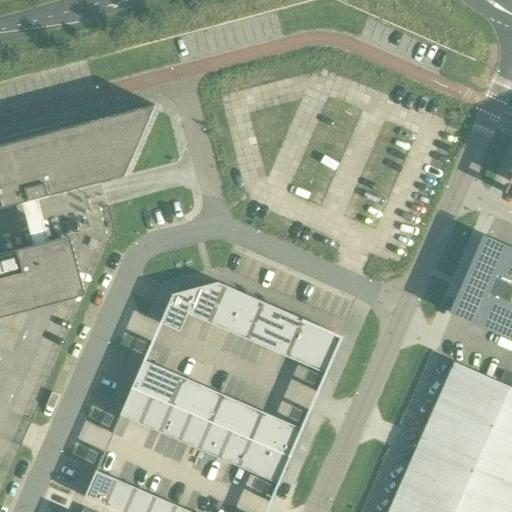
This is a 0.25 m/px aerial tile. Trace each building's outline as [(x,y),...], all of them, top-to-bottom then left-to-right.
[(0,317),(85,295),(70,236),(48,242),(37,199),(124,176),(156,105),(155,105),(0,145),(0,317)] [(511,247),(486,236),(452,314),(511,340),(511,247)] [(172,294),(160,324),(162,325),(162,324),(180,332),(188,314),(324,373),(316,392),(319,393),(343,337),(218,282),(172,294)] [(152,342),(131,388),(290,458),(310,411),(308,410),(300,429),(146,361),(154,343),(152,342)] [(511,511),(511,388),(454,363),(387,511),(511,511)] [(131,388),(120,415),(279,484),(290,458),(131,388)] [(191,511),(98,471),(104,457),(102,456),(96,470),(84,496),(121,511),(191,511)]
